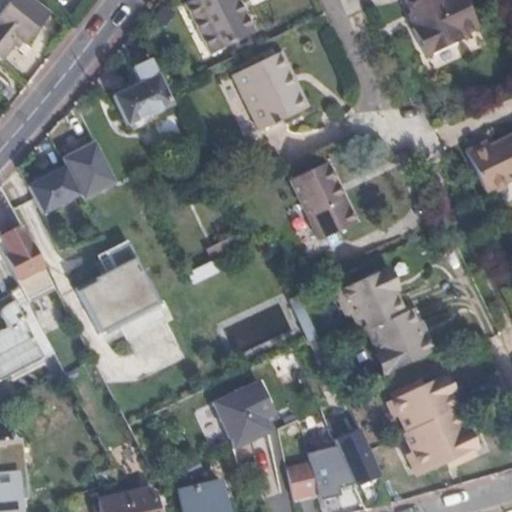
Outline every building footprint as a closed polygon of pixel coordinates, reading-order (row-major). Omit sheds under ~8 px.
[(0,48),(12,35),(23,44),(45,17),(25,0),(15,0),(0,18),(0,48)] [(254,33),(237,0),(188,0),(183,2),(209,54),(254,33)] [(399,0),(400,3),(403,1),(416,29),(412,32),(427,61),(462,45),(460,43),(479,32),(462,0),(440,0),(439,1),(438,0),(399,0)] [(170,108),(149,65),(132,74),(140,89),(113,102),(127,129),(170,108)] [(288,65),(282,68),(309,123),(315,121),(288,65)] [(309,123),(282,68),(237,89),(264,145),(309,123)] [(511,135),(497,143),(489,146),(487,141),(482,143),(502,188),(506,186),(511,189),(511,135)] [(489,146),(497,143),(495,138),(487,141),(489,146)] [(113,187),(88,139),(56,155),(58,158),(79,198),(82,204),(113,187)] [(40,217),(79,198),(58,158),(19,177),(40,217)] [(332,178),(296,195),(325,254),(361,237),(332,178)] [(33,298),(52,287),(20,229),(0,239),(0,253),(19,288),(31,309),(37,306),(33,298)] [(164,315),(134,260),(77,290),(100,334),(115,326),(122,338),(164,315)] [(212,262),(186,275),(192,286),(218,274),(212,262)] [(339,292),(360,335),(365,332),(404,314),(383,271),(339,292)] [(31,309),(19,288),(7,294),(12,303),(0,308),(0,320),(1,323),(0,323),(0,380),(2,381),(54,353),(31,309)] [(73,291),(60,297),(71,322),(84,316),(73,291)] [(429,355),(408,312),(404,314),(365,332),(385,375),(429,355)] [(452,411),(456,409),(441,378),(390,403),(404,433),(452,411)] [(258,383),(209,402),(229,453),(278,434),(258,383)] [(208,406),(195,411),(203,431),(216,425),(208,406)] [(404,433),(402,433),(421,471),(443,461),(444,466),(472,452),(452,411),(404,433)] [(316,500),(317,503),(378,480),(352,412),(297,433),(304,452),(278,462),(296,507),(316,500)] [(0,511),(24,511),(23,496),(33,495),(29,440),(17,441),(16,437),(8,438),(9,442),(0,442),(0,511)] [(225,511),(219,483),(180,493),(183,511),(225,511)] [(170,511),(164,487),(145,491),(108,498),(111,511),(170,511)] [(103,511),(111,511),(108,498),(101,500),(103,511)]
